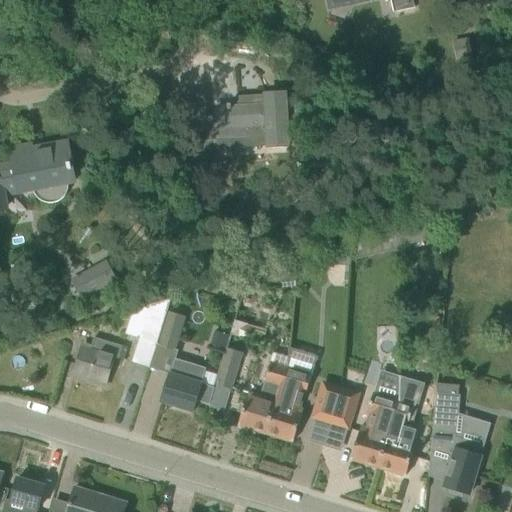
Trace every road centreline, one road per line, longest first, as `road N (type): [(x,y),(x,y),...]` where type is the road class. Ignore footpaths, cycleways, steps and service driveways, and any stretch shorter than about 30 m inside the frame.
road 1 (tertiary): [(329,511),(0,412)]
road 2 (residential): [(0,96),(23,99),(168,69),(189,50),(180,0)]
